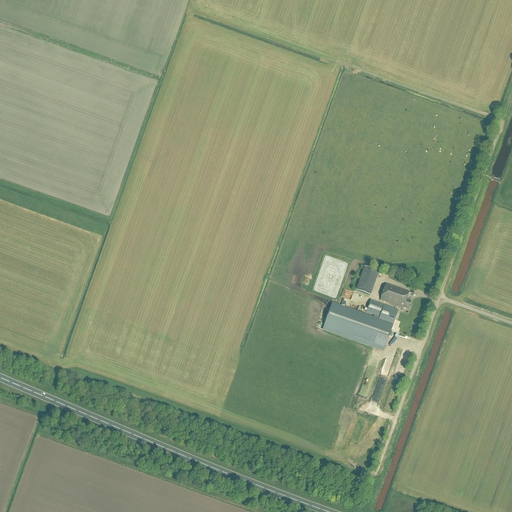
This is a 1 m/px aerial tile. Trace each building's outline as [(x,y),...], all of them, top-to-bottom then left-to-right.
[(379,272),(364,267),(355,291),(370,296),(379,272)] [(409,311),(412,302),(407,300),(409,293),(386,285),(380,301),(404,310),(404,309),(409,311)] [(373,315),(372,317),(379,319),(392,324),(393,324),(398,311),(371,301),(366,313),(373,315)] [(379,319),(372,317),(333,303),(323,330),(344,338),(383,352),(392,324),(379,319)] [(403,352),(400,365),(407,366),(410,354),(403,352)] [(380,381),(371,405),(377,407),(386,383),(380,381)]
